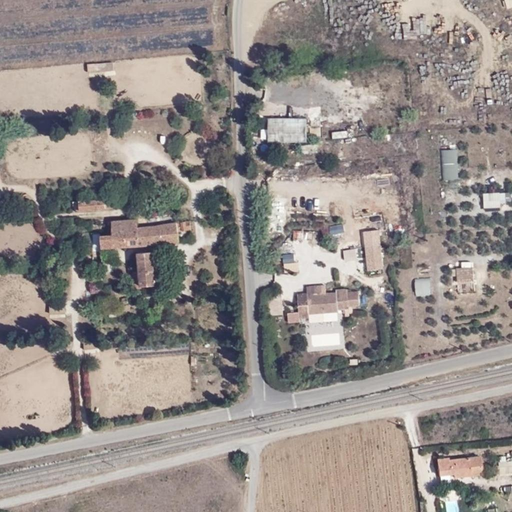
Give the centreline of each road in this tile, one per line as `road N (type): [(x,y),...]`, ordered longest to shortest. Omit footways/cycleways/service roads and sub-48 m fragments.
road 1 (residential): [(241,0),(242,177),(258,405)]
road 2 (residential): [(0,503),(258,441)]
road 3 (unclassified): [(258,405),(0,459)]
road 4 (unclassified): [(511,347),(258,405)]
road 5 (residential): [(258,441),(511,385)]
